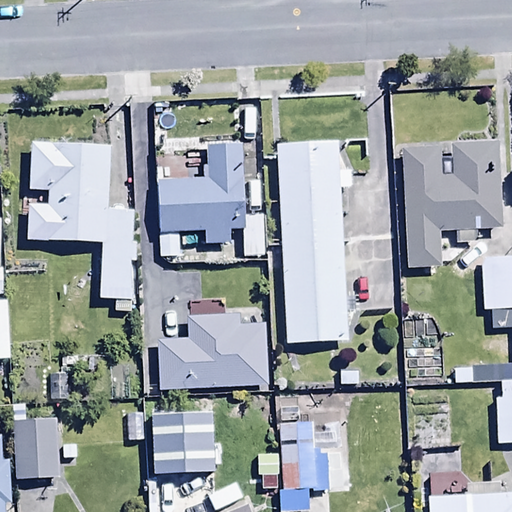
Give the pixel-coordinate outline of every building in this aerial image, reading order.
[(339,148),(275,151),(284,351),(349,348),(342,193),(350,192),(349,177),(340,177),(339,148)] [(244,186),(243,149),(205,150),(206,171),(202,171),(203,183),(157,185),(160,263),(186,262),(185,237),(204,237),(205,250),(230,249),(230,236),(241,235),(242,262),(263,261),(262,221),(257,221),(256,186),(244,186)] [(107,214),(110,154),(30,150),(28,196),(48,197),(48,211),(29,210),(27,245),(102,249),(99,304),(130,306),(132,267),(135,267),(136,248),(131,247),(133,215),(107,214)] [(442,151),(402,152),(406,275),(440,274),(439,237),(455,237),(456,247),(473,246),(473,235),(501,234),(498,150),(451,151),(451,164),(442,164),(442,151)] [(511,333),(511,262),(481,263),(482,315),(491,315),(492,334),(511,333)] [(0,364),(9,364),(7,305),(0,304),(0,364)] [(156,346),(158,395),(268,390),(265,329),(243,330),(243,318),(186,321),(187,345),(156,346)] [(511,371),(454,372),(455,386),(511,384),(511,371)] [(69,377),(49,377),(48,404),(69,405),(69,377)] [(511,386),(501,386),(501,402),(495,402),(496,450),(511,450),(511,386)] [(144,419),(126,419),(126,445),(144,445),(144,419)] [(56,424),(12,425),(15,487),(58,485),(56,424)] [(314,426),(278,429),(282,492),(278,493),(278,511),(307,511),(307,497),(341,495),(339,463),(317,464),(314,426)] [(0,511),(4,511),(4,508),(12,508),(10,466),(2,466),(1,440),(0,440),(0,511)] [(173,459),(151,460),(152,511),(202,511),(202,503),(195,503),(194,491),(182,491),(182,475),(174,476),(173,459)] [(511,511),(511,498),(499,499),(498,487),(460,489),(459,476),(427,478),(428,511),(511,511)]
